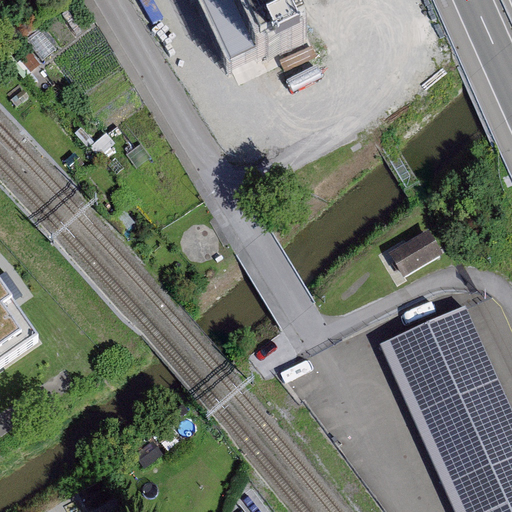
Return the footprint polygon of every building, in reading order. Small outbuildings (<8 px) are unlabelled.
[(244,0),(246,3),(240,5),(268,60),(316,35),(297,0),(244,0)] [(325,0),(367,84),(441,48),(417,0),(325,0)] [(433,236),(398,254),(411,280),(446,261),(433,236)] [(0,255),(0,384),(63,337),(0,255)] [(511,511),(511,400),(471,308),(385,347),(458,511),(511,511)] [(158,443),(141,455),(151,468),(167,457),(158,443)]
